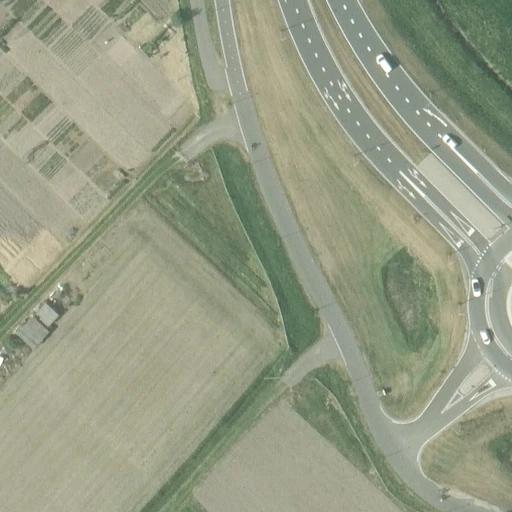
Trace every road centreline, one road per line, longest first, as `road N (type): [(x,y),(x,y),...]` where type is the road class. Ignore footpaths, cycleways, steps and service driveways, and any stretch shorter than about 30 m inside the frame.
road 1 (unclassified): [(394,452),(267,186),(221,0)]
road 2 (secondary): [(289,0),(327,83),(417,189)]
road 3 (secondary): [(449,149),(406,104),(337,0)]
